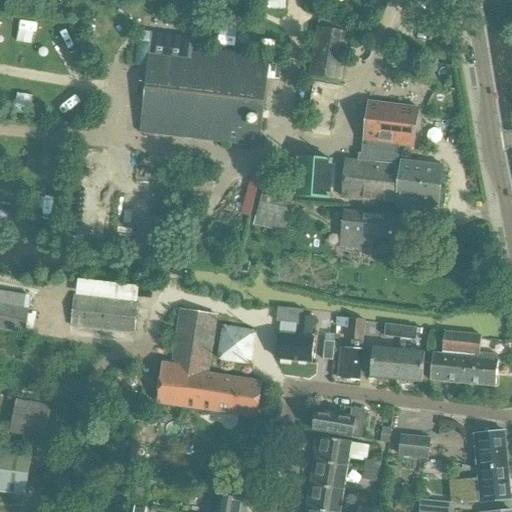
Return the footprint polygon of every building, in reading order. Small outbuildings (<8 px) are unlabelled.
[(340,81),(350,35),(318,29),(310,75),(340,81)] [(151,45),(140,133),(258,147),(269,59),(191,50),(193,39),(152,34),(151,45)] [(414,148),(419,108),(369,102),(364,143),(371,144),(369,164),(346,161),(341,199),(368,202),(394,205),(438,210),(443,166),(397,161),(399,146),(414,148)] [(142,154),(140,166),(172,171),(173,158),(142,154)] [(299,159),(296,201),(327,203),(330,161),(299,159)] [(254,225),(285,233),(296,186),(266,179),(254,225)] [(345,212),(340,248),(372,252),(374,238),(403,241),(406,220),(393,218),(367,215),(345,212)] [(500,291),(487,292),(489,303),(504,301),(503,291),(500,291)] [(0,293),(0,330),(25,334),(31,298),(0,293)] [(134,334),(137,305),(75,297),(72,327),(134,334)] [(278,310),(277,324),(296,325),(295,338),(278,337),(277,360),(312,362),(313,339),(311,339),(312,319),(302,319),(303,312),(278,310)] [(208,377),(217,317),(180,312),(172,368),(163,367),(158,404),(257,418),(262,385),(208,377)] [(337,319),(336,328),(353,329),(351,350),(340,349),(337,378),(359,380),(365,322),(356,321),(337,319)] [(222,326),(216,361),(251,367),(256,332),(222,326)] [(385,327),(384,338),(399,340),(401,329),(385,327)] [(401,329),(399,340),(415,342),(417,331),(401,329)] [(472,347),(475,347),(476,337),(445,334),(443,355),(435,355),(433,382),(468,385),(472,347)] [(324,342),(322,360),(333,361),(334,343),(324,342)] [(474,352),(475,347),(472,347),(468,385),(496,388),(498,361),(491,360),(492,354),(474,352)] [(395,382),(398,353),(373,351),(370,379),(395,382)] [(398,353),(395,382),(422,384),(425,355),(398,353)] [(15,406),(9,438),(44,445),(50,412),(15,406)] [(317,414),(314,431),(360,439),(365,413),(355,411),(355,409),(344,408),(342,418),(317,414)] [(383,428),(381,442),(389,444),(392,429),(383,428)] [(477,470),(507,467),(504,435),(474,437),(477,470)] [(402,436),(399,459),(428,463),(430,440),(402,436)] [(317,439),(314,460),(350,466),(353,445),(317,439)] [(0,494),(25,498),(30,458),(0,453),(0,494)] [(314,460),(309,487),(345,493),(350,466),(314,460)] [(377,483),(380,463),(365,461),(362,481),(377,483)] [(507,467),(477,470),(478,477),(457,479),(460,505),(510,501),(507,467)] [(309,487),(306,507),(335,511),(342,511),(345,493),(309,487)] [(134,488),(132,501),(145,503),(147,490),(134,488)] [(211,496),(208,511),(246,511),(248,502),(211,496)] [(420,500),(418,511),(453,511),(454,503),(420,500)]
